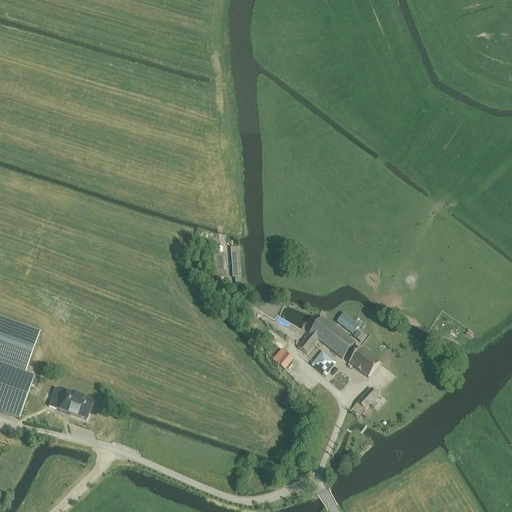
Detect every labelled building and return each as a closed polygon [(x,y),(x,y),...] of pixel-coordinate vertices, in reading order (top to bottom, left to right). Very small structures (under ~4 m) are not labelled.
[(232,279),(242,278),(239,249),(230,250),(232,279)] [(222,256),(213,256),(215,280),(224,280),(222,256)] [(344,315),(337,324),(352,336),(359,327),(344,315)] [(35,382),(23,378),(39,335),(0,320),(0,415),(19,423),(35,382)] [(318,343),(342,361),(355,345),(323,320),(310,337),(309,336),(298,350),(307,357),(318,343)] [(361,344),(365,338),(359,334),(355,340),(361,344)] [(348,366),(367,381),(379,367),(360,351),(348,366)] [(325,378),(336,364),(322,354),(311,367),(325,378)] [(284,371),(293,360),(287,355),(278,366),(284,371)] [(93,403),(65,393),(55,389),(48,408),(58,411),(58,412),(86,422),(93,403)] [(365,412),(378,398),(370,391),(357,406),(365,412)] [(283,481),(285,475),(275,472),(273,478),(283,481)]
